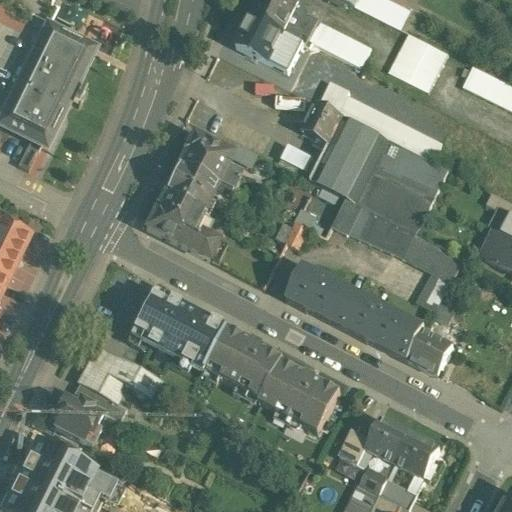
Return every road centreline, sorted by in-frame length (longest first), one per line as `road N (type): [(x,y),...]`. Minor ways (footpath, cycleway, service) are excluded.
road 1 (residential): [(500,442),(91,227)]
road 2 (secondary): [(174,0),(91,227)]
road 3 (secondary): [(91,227),(0,419)]
